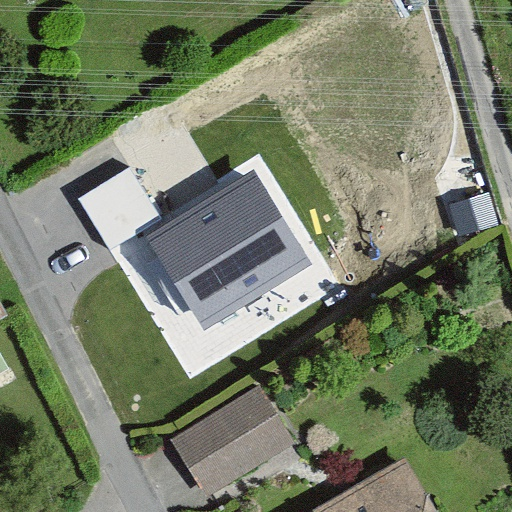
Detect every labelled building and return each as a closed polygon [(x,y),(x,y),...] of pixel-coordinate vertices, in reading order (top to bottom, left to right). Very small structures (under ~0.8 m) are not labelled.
[(106,240),(155,213),(115,141),(65,169),(106,240)] [(250,171),(141,241),(204,337),(312,268),(250,171)] [(0,325),(11,319),(0,298),(0,325)] [(173,438),(207,496),(293,445),(258,388),(173,438)] [(434,511),(405,460),(311,511),(434,511)]
